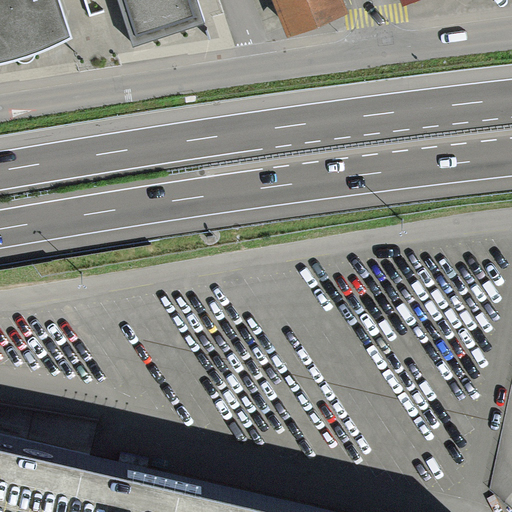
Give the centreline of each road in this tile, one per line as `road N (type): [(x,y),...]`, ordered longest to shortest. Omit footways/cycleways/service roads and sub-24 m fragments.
road 1 (motorway): [(0,229),(511,156)]
road 2 (motorway): [(511,98),(0,170)]
road 3 (residential): [(0,108),(380,51)]
road 4 (residential): [(380,51),(511,34)]
